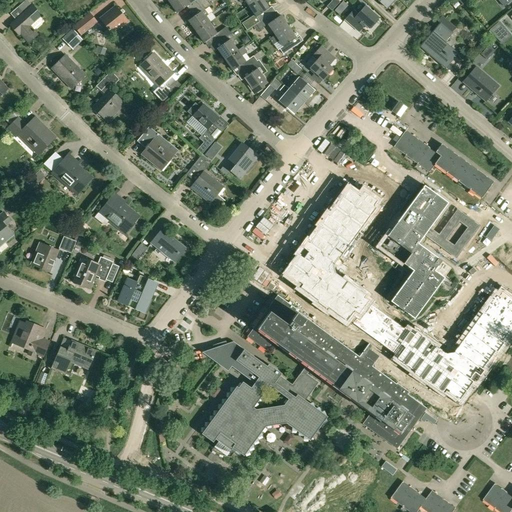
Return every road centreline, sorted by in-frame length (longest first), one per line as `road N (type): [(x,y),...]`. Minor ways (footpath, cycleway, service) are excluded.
road 1 (residential): [(224,243),(91,143),(0,42)]
road 2 (residential): [(293,155),(145,0)]
road 3 (secondary): [(190,511),(0,432)]
road 4 (residential): [(511,151),(389,44)]
road 5 (residential): [(143,338),(0,281)]
road 6 (residential): [(143,338),(155,334),(224,243)]
road 7 (residential): [(293,155),(372,64)]
